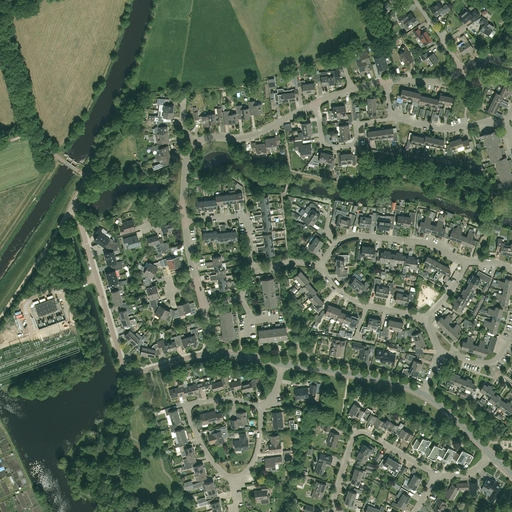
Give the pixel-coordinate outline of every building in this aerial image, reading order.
[(390,4),(388,1),(380,8),(384,13),(388,10),(386,7),(390,4)] [(439,2),(430,8),(436,16),(441,12),(443,14),(450,9),(446,4),(442,7),(439,2)] [(467,9),(459,16),(465,23),(470,18),(473,21),(480,15),(476,10),(471,14),(467,9)] [(410,13),(407,15),(405,12),(397,17),(402,24),(405,22),(409,28),(413,26),(411,23),(415,20),(410,13)] [(482,18),(479,23),(483,25),(480,31),(488,36),(494,27),(487,22),(488,21),(483,17),(482,18)] [(395,30),(401,26),(399,22),(392,26),(395,30)] [(413,32),(417,37),(418,36),(425,45),(432,40),(426,31),(422,34),(418,29),(413,32)] [(468,41),(464,35),(460,37),(465,43),(459,48),(463,54),(469,50),(470,50),(473,48),(468,41)] [(401,48),(403,51),(399,54),(406,64),(413,60),(409,54),(410,54),(405,46),(401,48)] [(359,52),(362,61),(357,62),(360,72),(368,70),(367,64),(370,63),(366,49),(359,52)] [(438,61),(433,53),(429,56),(426,52),(421,56),(423,60),(427,58),(432,65),(438,61)] [(388,67),(384,55),(374,58),(378,70),(388,67)] [(333,71),(327,72),(328,85),(335,84),(334,80),(341,79),(340,73),(340,70),(333,71)] [(320,73),(317,74),(318,80),(318,81),(321,81),(322,85),(328,85),(327,72),(320,73)] [(309,93),(308,83),(305,84),(304,80),(300,81),(299,75),(296,75),(297,86),(303,86),(304,94),(309,93)] [(502,87),(511,92),(511,88),(511,89),(511,88),(511,84),(505,81),(502,87)] [(504,96),(507,98),(509,94),(511,95),(511,93),(511,92),(502,87),(499,94),(504,96)] [(288,90),(289,101),(295,100),(295,97),(298,96),(297,88),(294,89),(291,89),(291,90),(288,90)] [(282,101),(289,101),(288,90),(284,91),(283,89),(278,89),(279,100),(282,99),(282,101)] [(402,89),(400,97),(400,99),(402,99),(402,97),(407,98),(408,90),(402,89)] [(413,100),(419,101),(420,95),(421,93),(415,92),(413,100)] [(499,94),(495,92),(492,98),(503,103),(504,100),(502,99),(504,96),(499,94)] [(418,103),(425,104),(426,97),(421,95),(421,93),(420,95),(419,101),(418,103)] [(446,96),(444,104),(451,105),(452,97),(446,96)] [(157,98),(156,104),(160,105),(159,110),(173,112),(174,106),(173,106),(172,105),(171,105),(170,105),(169,105),(165,105),(165,99),(157,98)] [(439,99),(433,98),(431,106),(437,107),(438,102),(439,99)] [(489,104),(498,108),(499,105),(501,106),(503,103),(492,98),(489,104)] [(254,101),(248,101),(249,108),(249,109),(253,109),(254,114),(263,113),(262,104),(255,105),(254,101)] [(498,108),(489,104),(486,110),(497,116),(498,113),(496,112),(498,108)] [(249,109),(249,108),(242,108),(242,105),(236,105),(236,113),(240,113),(241,118),(250,117),(250,114),(249,109)] [(340,117),(339,115),(338,106),(333,107),(333,112),(330,112),(331,119),(334,119),(334,118),(340,117)] [(208,114),(209,125),(210,125),(210,124),(216,124),(216,116),(218,116),(222,116),(221,108),(217,108),(218,113),(208,114)] [(155,115),(155,120),(157,121),(164,121),(165,121),(165,117),(171,118),(173,118),(173,112),(159,110),(158,115),(155,115)] [(237,118),(237,113),(231,114),(230,114),(229,110),(225,111),(223,111),(224,119),(228,118),(228,123),(238,122),(237,118)] [(202,126),(209,125),(208,114),(207,114),(208,115),(199,116),(198,111),(194,112),(195,120),(199,119),(202,119),(202,126)] [(155,127),(155,128),(155,133),(160,133),(168,132),(168,126),(164,126),(164,121),(157,121),(157,124),(158,127),(155,127)] [(349,124),(345,125),(344,122),(336,123),(337,126),(339,126),(340,132),(350,131),(349,124)] [(312,134),(312,128),(302,129),(303,132),(299,133),(299,136),(295,137),(295,140),(306,139),(305,135),(312,134)] [(387,129),(388,137),(394,136),(394,141),(398,140),(397,132),(393,132),(393,128),(387,129)] [(485,143),(501,138),(500,136),(496,137),(494,131),(492,132),(491,130),(487,131),(487,133),(483,135),(481,136),(480,137),(481,140),(484,139),(485,143)] [(350,138),(350,131),(340,132),(341,137),(338,137),(339,142),(347,142),(346,138),(350,138)] [(160,133),(155,133),(155,136),(158,136),(159,139),(157,139),(158,143),(166,142),(169,142),(169,139),(168,132),(160,133)] [(265,139),(266,143),(266,149),(277,148),(276,145),(280,144),(279,135),(275,136),(275,138),(265,139)] [(417,144),(419,136),(412,135),(411,139),(408,139),(407,146),(410,146),(411,143),(417,144)] [(425,138),(419,136),(417,144),(423,145),(424,144),(425,138)] [(461,138),(455,140),(457,148),(463,146),(462,141),(461,138)] [(487,148),(498,145),(497,141),(501,140),(501,138),(485,143),(487,148)] [(438,139),(436,147),(442,148),(444,140),(438,139)] [(462,141),(463,146),(464,149),(471,147),(468,139),(462,141)] [(311,144),(303,145),(302,140),(295,141),(296,150),(300,150),(301,155),(312,154),(311,144)] [(450,147),(447,148),(447,156),(453,155),(452,152),(458,150),(457,148),(455,140),(449,142),(449,144),(450,147)] [(267,153),(266,149),(266,143),(256,144),(255,142),(252,143),(253,152),(256,151),(257,154),(267,153)] [(489,154),(504,149),(503,147),(500,148),(498,145),(487,148),(489,154)] [(169,153),(168,149),(169,149),(169,148),(168,146),(167,146),(159,149),(161,153),(155,155),(156,158),(159,156),(169,153)] [(495,160),(502,158),(501,152),(504,151),(504,149),(489,154),(491,161),(495,160)] [(321,152),(320,159),(313,157),(309,164),(318,166),(319,161),(325,162),(327,153),(321,152)] [(159,156),(156,158),(157,160),(163,158),(164,161),(156,164),(156,165),(154,166),(153,167),(154,170),(169,164),(167,161),(171,159),(169,153),(159,156)] [(333,154),(327,153),(325,162),(331,163),(330,168),(333,169),(334,162),(332,161),(333,154)] [(352,153),(346,154),(347,163),(352,162),(353,164),(356,164),(355,154),(352,154),(352,153)] [(342,163),(347,163),(346,154),(341,154),(341,155),(337,156),(338,166),(342,165),(342,163)] [(497,168),(511,163),(511,161),(511,162),(508,163),(506,157),(502,158),(495,160),(497,168)] [(499,174),(510,170),(509,167),(511,165),(511,163),(497,168),(499,174)] [(499,174),(500,180),(511,176),(511,173),(511,174),(510,170),(499,174)] [(511,176),(500,180),(503,187),(511,184),(511,176)] [(235,194),(229,194),(230,203),(234,202),(235,210),(237,210),(235,194)] [(257,204),(269,203),(268,196),(260,197),(260,201),(257,202),(257,204)] [(311,203),(305,211),(317,219),(320,214),(315,210),(317,207),(311,203)] [(254,215),(254,218),(271,216),(270,209),(262,211),(262,214),(254,215)] [(333,216),(338,218),(336,225),(339,226),(339,225),(342,226),(345,215),(346,212),(336,209),(333,216)] [(400,209),(397,209),(395,209),(394,216),(394,218),(397,218),(396,225),(398,225),(398,226),(402,226),(403,226),(404,216),(399,215),(400,209)] [(317,219),(305,211),(300,219),(306,223),(308,220),(314,223),(317,219)] [(359,226),(365,226),(366,216),(362,216),(363,213),(357,212),(356,218),(360,219),(359,226)] [(409,217),(404,216),(403,226),(404,226),(404,227),(408,227),(409,227),(410,220),(415,221),(416,213),(410,212),(409,217)] [(349,216),(345,215),(342,226),(343,226),(342,227),(346,228),(346,227),(348,227),(350,222),(353,223),(355,215),(350,213),(349,216)] [(369,217),(366,216),(365,226),(370,227),(371,220),(375,220),(376,215),(370,214),(369,217)] [(376,214),(376,215),(375,220),(379,221),(378,228),(383,229),(385,219),(385,216),(380,215),(376,214)] [(394,223),(394,218),(394,216),(391,216),(390,220),(385,219),(383,229),(389,230),(390,222),(394,223)] [(425,230),(429,217),(426,216),(424,222),(421,221),(421,219),(420,219),(420,216),(417,216),(416,223),(420,224),(419,228),(425,230)] [(429,217),(425,230),(431,232),(433,225),(430,224),(432,218),(429,217)] [(122,234),(129,232),(135,230),(132,220),(123,222),(124,227),(120,228),(122,234)] [(433,225),(431,232),(437,234),(441,221),(438,220),(436,226),(433,225)] [(444,222),(441,221),(437,234),(443,236),(444,232),(447,233),(449,228),(446,226),(445,229),(442,228),(444,222)] [(165,223),(161,225),(163,233),(175,229),(172,222),(165,224),(165,223)] [(272,229),(271,222),(263,223),(264,227),(256,228),(256,231),(272,229)] [(222,224),(224,241),(231,240),(230,232),(226,232),(225,224),(222,224)] [(449,228),(447,233),(450,235),(449,238),(455,240),(460,228),(457,227),(457,228),(453,226),(452,229),(449,228)] [(105,235),(102,233),(101,230),(102,229),(99,227),(96,232),(98,234),(94,240),(99,243),(105,235)] [(461,242),(463,236),(461,235),(463,229),(460,228),(455,240),(461,242)] [(467,237),(463,236),(461,242),(467,245),(472,232),(469,231),(467,237)] [(314,239),(312,242),(320,247),(323,242),(319,239),(321,236),(315,232),(312,237),(314,239)] [(472,232),(467,245),(473,247),(476,241),(472,239),(474,234),(472,232)] [(110,239),(105,235),(99,243),(104,247),(110,239)] [(140,245),(138,238),(137,235),(130,237),(123,239),(125,245),(129,244),(130,248),(140,245)] [(157,235),(147,238),(149,246),(155,243),(159,242),(160,242),(157,235)] [(500,253),(506,254),(507,245),(507,242),(503,242),(504,239),(498,239),(496,251),(500,251),(500,253)] [(320,247),(312,242),(310,240),(308,243),(311,244),(309,247),(306,246),(304,248),(310,252),(312,250),(316,252),(320,247)] [(274,247),(273,241),(265,242),(265,245),(257,247),(257,249),(274,247)] [(104,254),(106,259),(115,257),(113,251),(120,249),(119,245),(116,246),(115,243),(109,245),(111,252),(104,254)] [(170,251),(172,257),(172,258),(175,267),(181,265),(180,261),(182,260),(182,259),(182,256),(181,256),(178,256),(175,257),(173,250),(180,248),(179,245),(170,248),(170,251)] [(361,259),(361,257),(363,257),(363,255),(368,255),(369,247),(362,246),(362,252),(359,251),(358,259),(361,259)] [(375,248),(369,247),(368,255),(372,256),(371,260),(373,261),(376,261),(377,256),(377,254),(374,254),(375,248)] [(386,263),(386,261),(387,251),(384,251),(384,252),(381,252),(380,256),(377,256),(376,261),(377,261),(376,262),(386,263)] [(336,266),(344,266),(344,262),(348,262),(349,255),(340,255),(340,259),(336,259),(336,266)] [(206,265),(222,263),(221,256),(213,257),(213,261),(206,263),(206,265)] [(410,268),(418,270),(419,264),(417,263),(417,259),(414,258),(415,257),(411,256),(410,265),(410,268)] [(424,269),(427,271),(433,259),(427,256),(424,262),(427,264),(424,269)] [(115,257),(106,259),(108,265),(114,263),(115,267),(122,265),(120,261),(117,262),(115,257)] [(169,269),(175,267),(172,258),(167,259),(167,258),(163,259),(164,266),(168,265),(169,269)] [(161,267),(164,266),(163,259),(159,260),(159,262),(154,263),(153,264),(149,263),(147,268),(155,272),(158,267),(157,267),(160,266),(161,267)] [(432,267),(435,268),(439,262),(433,259),(427,271),(426,272),(424,276),(426,278),(428,274),(429,272),(432,267)] [(436,279),(438,276),(444,265),(439,262),(435,268),(438,270),(437,272),(435,275),(434,277),(436,279)] [(123,268),(122,265),(115,267),(112,268),(113,271),(106,273),(108,279),(117,276),(115,270),(123,268)] [(143,270),(146,270),(144,273),(146,274),(145,276),(146,280),(143,281),(144,284),(150,283),(149,278),(150,277),(152,278),(155,272),(147,268),(142,265),(141,269),(143,270)] [(451,273),(448,272),(450,268),(444,265),(438,276),(440,278),(443,273),(446,274),(443,279),(446,281),(451,273)] [(344,270),(344,266),(336,266),(336,272),(340,273),(339,277),(347,277),(348,270),(344,270)] [(209,275),(210,278),(226,275),(225,269),(223,269),(217,270),(217,274),(209,275)] [(296,279),(299,281),(305,276),(300,271),(292,278),(294,281),(296,279)] [(352,280),(349,284),(354,288),(360,281),(362,279),(355,273),(350,278),(352,280)] [(479,282),(480,279),(479,278),(476,276),(473,275),(471,279),(471,278),(470,278),(469,280),(477,284),(479,286),(481,283),(479,282)] [(119,282),(117,276),(108,279),(109,284),(116,282),(117,286),(121,285),(123,284),(122,281),(119,282)] [(300,289),(309,280),(305,276),(299,281),(301,284),(299,286),(301,288),(300,289)] [(261,279),(262,287),(278,285),(278,283),(274,284),(273,278),(261,279)] [(375,294),(376,294),(376,296),(381,297),(383,286),(380,285),(381,279),(375,278),(374,284),(377,285),(375,294)] [(309,281),(309,280),(300,289),(302,291),(303,290),(306,292),(312,287),(308,282),(309,281)] [(474,290),(477,284),(469,280),(467,282),(469,283),(467,286),(474,290)] [(364,284),(360,281),(354,288),(360,292),(363,288),(365,290),(370,285),(366,282),(364,284)] [(228,289),(227,282),(219,283),(219,287),(211,288),(212,291),(228,289)] [(386,298),(387,297),(389,288),(393,289),(393,287),(394,283),(388,282),(387,287),(383,286),(381,297),(386,298)] [(151,286),(150,283),(144,284),(146,288),(147,288),(147,289),(146,289),(145,290),(146,292),(147,293),(148,293),(148,294),(157,291),(156,285),(151,286)] [(503,291),(510,293),(511,286),(498,284),(498,286),(504,288),(503,291)] [(121,285),(117,286),(112,288),(113,291),(112,292),(113,298),(121,296),(120,293),(123,292),(121,285)] [(472,293),(474,290),(467,286),(466,290),(464,289),(463,291),(473,296),(474,294),(472,293)] [(306,292),(308,295),(307,296),(309,298),(309,299),(316,292),(312,287),(306,292)] [(401,303),(403,293),(397,292),(398,288),(393,287),(393,289),(392,294),(397,295),(395,301),(401,303)] [(409,297),(413,298),(415,291),(410,290),(409,294),(403,293),(401,303),(407,304),(409,297)] [(149,299),(150,303),(157,301),(155,298),(159,297),(157,291),(148,294),(150,299),(149,299)] [(460,296),(468,301),(470,298),(472,299),(473,296),(463,291),(460,296)] [(309,299),(313,303),(319,298),(315,293),(316,292),(309,299)] [(121,307),(127,306),(127,305),(126,302),(123,302),(121,296),(113,298),(115,305),(120,304),(121,307)] [(456,298),(454,301),(465,306),(468,301),(460,296),(459,296),(457,299),(456,298)] [(509,299),(496,296),(495,299),(501,300),(500,304),(507,305),(509,299)] [(280,299),(280,297),(264,299),(265,307),(277,306),(276,300),(280,299)] [(54,298),(35,305),(39,316),(58,309),(54,298)] [(324,303),(319,298),(313,303),(310,306),(312,309),(313,309),(314,308),(318,313),(322,308),(320,306),(324,303)] [(154,313),(155,313),(160,316),(165,308),(160,305),(159,307),(157,306),(158,305),(157,301),(150,303),(151,307),(152,307),(154,313)] [(183,303),(185,312),(190,311),(191,315),(197,313),(194,302),(189,304),(188,301),(183,303)] [(462,312),(465,306),(454,301),(453,303),(455,304),(453,307),(462,312)] [(185,312),(183,303),(177,305),(178,310),(175,311),(175,312),(174,318),(180,316),(186,314),(185,312)] [(130,305),(127,305),(127,306),(121,307),(122,311),(119,312),(121,319),(129,316),(128,313),(132,312),(130,305)] [(331,317),(333,312),(335,307),(329,305),(325,315),(331,317)] [(340,312),(341,310),(335,307),(333,312),(331,317),(331,316),(337,318),(340,312)] [(488,311),(501,315),(503,309),(496,307),(495,310),(489,308),(488,311)] [(174,318),(175,312),(175,311),(171,309),(170,311),(165,308),(160,316),(166,319),(169,321),(171,316),(174,318)] [(221,320),(237,318),(236,316),(232,316),(232,310),(220,312),(221,320)] [(501,315),(488,311),(487,314),(493,316),(492,319),(499,321),(501,315)] [(346,314),(340,312),(337,318),(337,319),(340,320),(340,322),(339,323),(342,325),(346,314)] [(346,314),(342,325),(345,326),(346,324),(345,324),(346,323),(349,324),(352,316),(346,314)] [(319,316),(316,321),(314,325),(317,326),(319,323),(319,322),(323,316),(319,315),(319,316)] [(450,317),(448,315),(444,319),(441,317),(436,322),(441,327),(450,317)] [(126,324),(127,328),(133,326),(132,324),(136,323),(135,318),(130,320),(129,316),(121,319),(123,325),(126,324)] [(348,325),(355,328),(358,318),(352,316),(349,324),(348,325)] [(67,317),(39,326),(40,329),(68,321),(67,317)] [(441,327),(445,331),(450,326),(448,324),(452,319),(450,317),(441,327)] [(237,318),(221,320),(221,326),(233,324),(233,320),(237,320),(237,318)] [(370,328),(373,328),(375,319),(369,318),(367,327),(362,326),(360,333),(364,333),(365,329),(369,330),(370,328)] [(375,319),(373,328),(376,329),(376,332),(379,332),(378,337),(381,338),(382,333),(382,331),(379,330),(381,320),(375,319)] [(394,329),(396,321),(389,319),(387,327),(384,326),(382,331),(382,333),(388,335),(389,328),(394,329)] [(465,319),(462,323),(465,324),(463,326),(466,328),(471,322),(465,319)] [(485,320),(484,323),(497,327),(499,321),(492,319),(491,322),(485,320)] [(404,336),(405,331),(401,330),(403,323),(396,321),(394,329),(399,331),(398,338),(404,339),(404,336)] [(497,327),(484,323),(484,326),(489,328),(488,331),(489,331),(495,333),(497,327)] [(278,324),(280,340),(288,339),(286,327),(280,327),(280,324),(278,324)] [(450,335),(459,326),(457,324),(453,328),(450,326),(445,331),(450,335)] [(258,330),(260,342),(268,341),(266,325),(264,325),(264,329),(258,330)] [(133,332),(134,331),(133,326),(127,328),(124,329),(126,334),(125,336),(130,340),(135,334),(133,332)] [(461,328),(459,326),(450,335),(454,340),(459,335),(457,333),(461,328)] [(188,336),(191,344),(197,342),(196,338),(199,337),(196,328),(190,330),(192,335),(188,336)] [(413,337),(415,341),(423,338),(420,332),(418,333),(417,330),(416,330),(414,331),(413,328),(405,331),(404,336),(408,335),(410,338),(413,337)] [(223,340),(235,338),(235,332),(239,332),(238,330),(222,332),(223,340)] [(137,332),(135,334),(130,340),(135,345),(136,344),(139,346),(144,341),(142,339),(145,336),(143,334),(142,336),(140,334),(137,332)] [(184,334),(177,336),(179,343),(180,345),(184,344),(184,346),(191,344),(188,336),(185,337),(184,334)] [(180,345),(179,343),(177,336),(171,337),(172,341),(168,342),(171,350),(177,348),(176,346),(180,345)] [(461,348),(467,350),(471,338),(468,337),(466,342),(463,341),(461,348)] [(426,345),(423,338),(415,341),(417,346),(414,348),(416,354),(424,354),(421,347),(426,345)] [(473,352),(475,345),(472,344),(474,338),(471,338),(467,350),(473,352)] [(164,352),(171,350),(168,342),(165,343),(164,339),(157,341),(158,343),(160,351),(164,350),(164,352)] [(341,349),(341,346),(345,346),(345,341),(332,339),(332,342),(333,342),(332,353),(339,354),(340,348),(341,349)] [(479,346),(475,345),(473,352),(479,354),(483,341),(480,340),(479,346)] [(147,356),(149,348),(147,347),(147,343),(143,342),(144,341),(139,346),(137,349),(141,352),(141,354),(147,356)] [(485,356),(487,351),(488,349),(484,348),(486,342),(483,341),(479,354),(485,356)] [(152,348),(149,348),(147,356),(154,357),(155,354),(158,355),(161,354),(160,351),(158,343),(154,344),(154,345),(153,345),(153,346),(152,346),(152,347),(152,348)] [(353,347),(359,348),(362,349),(360,358),(367,360),(369,350),(366,349),(367,346),(354,343),(353,347)] [(377,349),(376,359),(382,360),(381,363),(394,365),(395,355),(389,354),(389,352),(377,349)] [(413,362),(411,367),(420,370),(422,363),(415,360),(416,357),(409,354),(407,360),(413,362)] [(417,376),(420,370),(411,367),(410,370),(406,368),(406,370),(404,369),(402,374),(408,377),(410,374),(417,376)] [(453,387),(454,384),(458,375),(455,374),(455,376),(451,375),(448,381),(447,381),(446,384),(453,387)] [(454,384),(460,386),(463,379),(459,378),(460,376),(458,375),(454,384)] [(202,389),(212,387),(212,386),(212,384),(210,376),(203,378),(204,381),(200,382),(199,379),(196,380),(197,383),(198,386),(199,390),(202,389)] [(231,390),(242,387),(241,385),(240,380),(230,383),(228,376),(224,377),(226,384),(227,387),(230,386),(231,390)] [(212,384),(212,386),(212,387),(214,391),(224,388),(223,384),(226,384),(224,377),(221,378),(222,381),(212,384)] [(241,385),(242,387),(243,392),(253,389),(253,386),(260,384),(258,378),(252,379),(251,382),(241,385)] [(466,380),(463,379),(460,386),(466,388),(469,379),(467,379),(466,380)] [(472,380),(469,379),(466,388),(472,391),(474,383),(471,382),(472,380)] [(185,393),(183,388),(184,388),(182,380),(178,381),(179,387),(170,390),(172,398),(177,396),(185,393)] [(193,385),(184,388),(183,388),(185,393),(186,396),(191,394),(199,391),(199,390),(198,386),(197,383),(193,384),(193,385)] [(310,392),(316,393),(317,385),(311,384),(311,388),(308,388),(295,389),(296,399),(309,397),(308,392),(310,392)] [(480,390),(485,394),(490,386),(488,385),(487,387),(484,384),(480,390)] [(492,388),(490,386),(485,394),(490,398),(493,394),(494,392),(491,389),(492,388)] [(496,396),(493,394),(490,398),(488,400),(493,404),(499,396),(497,395),(496,396)] [(498,407),(503,401),(499,399),(501,397),(499,396),(493,404),(498,407)] [(506,403),(503,401),(498,407),(503,411),(509,403),(507,402),(506,403)] [(365,412),(364,411),(359,408),(360,406),(354,403),(348,414),(360,420),(362,417),(365,412)] [(511,405),(509,403),(503,411),(509,415),(511,410),(511,407),(510,406),(511,405)] [(171,418),(180,415),(178,409),(173,410),(172,407),(165,409),(167,415),(170,414),(171,418)] [(367,407),(364,411),(365,412),(362,417),(373,424),(377,417),(371,413),(373,410),(367,407)] [(206,413),(201,414),(204,424),(218,420),(218,422),(224,421),(221,412),(216,414),(215,411),(206,413)] [(231,428),(235,428),(239,427),(239,424),(247,423),(246,412),(237,413),(238,419),(231,420),(231,428)] [(272,413),(272,415),(271,415),(272,421),(273,421),(274,428),(279,427),(279,426),(282,426),(282,417),(282,412),(272,413)] [(170,428),(178,426),(177,423),(181,421),(180,415),(171,418),(173,424),(169,425),(170,428)] [(390,421),(391,418),(389,417),(387,419),(386,422),(377,417),(373,424),(385,431),(387,428),(386,428),(390,421)] [(402,428),(404,425),(401,422),(399,426),(390,421),(386,428),(387,428),(398,435),(402,428)] [(321,429),(324,429),(329,431),(331,425),(323,423),(321,429)] [(177,437),(186,434),(184,428),(180,429),(179,426),(178,426),(170,428),(171,432),(175,430),(177,437)] [(228,435),(228,434),(227,430),(226,430),(226,426),(216,429),(217,432),(208,434),(209,438),(210,438),(211,440),(210,440),(211,444),(214,443),(215,444),(224,442),(223,438),(226,437),(227,436),(228,435)] [(414,435),(411,433),(402,428),(398,435),(410,442),(414,435)] [(338,441),(340,435),(331,432),(327,444),(335,447),(337,440),(338,441)] [(176,448),(185,445),(184,442),(188,440),(186,434),(177,437),(179,443),(175,444),(176,447),(176,448)] [(240,440),(234,441),(235,450),(241,449),(241,450),(249,449),(249,445),(248,445),(248,443),(248,440),(247,440),(246,434),(240,435),(240,440)] [(272,443),(269,443),(270,453),(281,451),(280,442),(279,442),(279,435),(271,436),(271,441),(272,441),(272,443)] [(416,449),(417,448),(425,453),(428,447),(431,442),(423,438),(421,442),(417,439),(413,446),(413,447),(413,448),(415,449),(416,449)] [(186,455),(194,453),(192,446),(188,447),(187,444),(185,445),(176,448),(177,451),(180,450),(182,456),(186,455)] [(438,444),(437,446),(435,445),(432,449),(428,447),(425,453),(428,455),(427,457),(432,460),(436,454),(438,455),(442,449),(439,447),(440,445),(438,444)] [(364,445),(360,451),(369,455),(370,453),(372,454),(375,448),(369,445),(368,447),(364,445)] [(452,458),(456,452),(448,447),(446,451),(442,449),(438,455),(447,460),(449,456),(452,458)] [(460,454),(456,452),(452,458),(461,463),(464,459),(466,461),(466,462),(469,464),(473,457),(462,450),(460,454)] [(365,462),(369,455),(360,451),(357,457),(365,462)] [(192,464),(193,463),(192,460),(196,459),(194,453),(186,455),(187,458),(183,460),(185,466),(192,464)] [(319,461),(316,471),(323,474),(326,463),(330,465),(332,457),(321,453),(319,461)] [(276,469),(275,464),(282,463),(281,456),(265,458),(265,461),(266,470),(276,469)] [(382,459),(378,466),(381,467),(383,464),(389,467),(393,460),(388,457),(385,461),(382,459)] [(399,463),(393,460),(389,467),(395,471),(393,474),(396,476),(400,469),(397,468),(399,463)] [(195,470),(196,473),(205,470),(203,464),(192,467),(193,470),(195,470)] [(355,468),(353,475),(364,478),(366,471),(364,471),(355,468)] [(207,477),(205,470),(196,473),(197,476),(195,476),(196,480),(207,477)] [(299,481),(304,483),(307,476),(301,474),(299,481)] [(411,479),(418,484),(422,478),(414,474),(411,479)] [(363,480),(364,478),(353,475),(351,481),(359,484),(361,479),(363,480)] [(418,484),(411,479),(405,476),(404,478),(406,479),(406,480),(409,482),(408,485),(404,483),(403,486),(409,490),(411,487),(415,489),(418,484)] [(492,480),(488,478),(481,489),(485,492),(487,488),(492,491),(488,498),(493,501),(498,494),(497,493),(500,490),(498,489),(500,485),(495,483),(496,481),(492,479),(492,480)] [(207,490),(216,488),(213,481),(202,484),(203,486),(206,486),(207,490)] [(316,482),(312,497),(315,498),(316,496),(322,498),(326,485),(316,482)] [(477,482),(470,482),(470,493),(476,493),(476,489),(478,489),(477,482)] [(452,500),(458,489),(460,490),(461,490),(468,489),(468,483),(457,483),(455,486),(452,484),(445,496),(452,500)] [(254,491),(255,500),(262,499),(263,503),(269,502),(268,498),(267,498),(267,490),(269,489),(268,485),(261,486),(262,490),(254,491)] [(216,488),(207,490),(208,495),(206,495),(207,498),(218,495),(216,488)] [(347,496),(355,499),(357,493),(361,494),(362,490),(354,488),(353,491),(349,490),(347,496)] [(403,492),(400,498),(407,503),(411,497),(406,494),(408,491),(402,488),(400,491),(403,492)] [(359,500),(355,499),(347,496),(345,502),(348,503),(347,506),(348,507),(356,509),(357,506),(355,506),(356,502),(358,503),(359,500)] [(436,503),(436,504),(433,510),(435,511),(443,511),(447,506),(445,505),(446,503),(437,497),(435,500),(439,502),(438,504),(436,503)] [(404,508),(407,503),(400,498),(397,504),(393,502),(392,505),(398,508),(400,506),(404,508)] [(214,499),(207,501),(208,504),(210,503),(212,509),(221,507),(219,501),(215,502),(214,499)] [(372,511),(374,507),(375,504),(369,502),(370,501),(366,500),(363,507),(367,508),(365,511),(372,511)]
